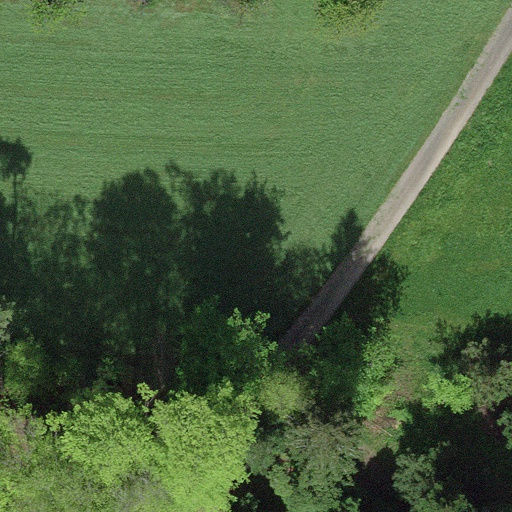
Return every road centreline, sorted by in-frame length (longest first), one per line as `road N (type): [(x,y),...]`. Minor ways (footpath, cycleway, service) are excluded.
road 1 (track): [(278,366),(423,171),(511,34)]
road 2 (track): [(0,477),(198,428),(278,366)]
